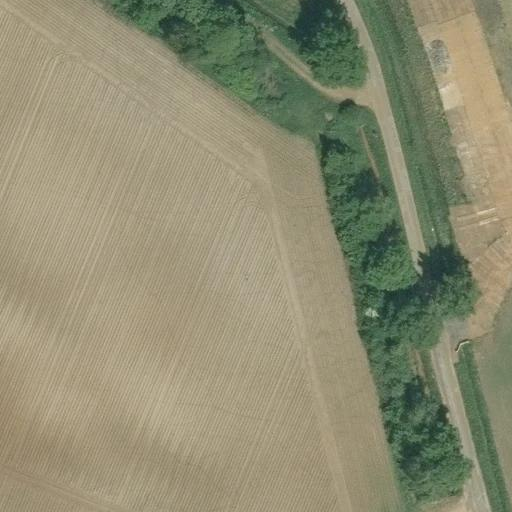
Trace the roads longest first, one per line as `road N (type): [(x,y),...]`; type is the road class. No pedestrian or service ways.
road 1 (unclassified): [(485,511),(349,0)]
road 2 (track): [(372,66),(342,73),(309,60),(241,0)]
